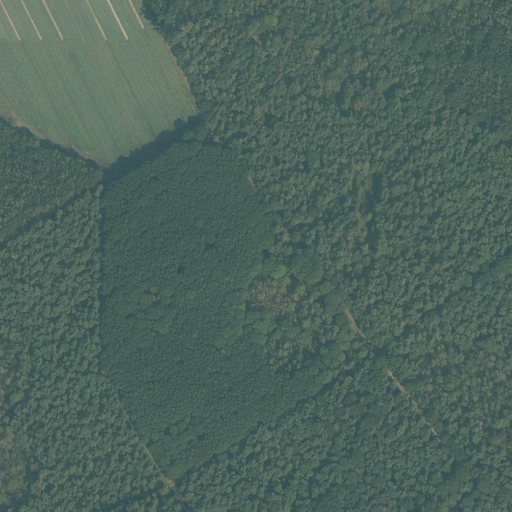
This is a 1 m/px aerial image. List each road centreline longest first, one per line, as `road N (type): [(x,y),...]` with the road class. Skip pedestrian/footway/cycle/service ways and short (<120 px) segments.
road 1 (track): [(111,511),(169,488),(378,354),(272,213)]
road 2 (track): [(101,365),(104,185)]
road 3 (track): [(382,359),(378,354),(511,258)]
road 4 (track): [(476,489),(382,359)]
road 5 (track): [(445,104),(383,0)]
